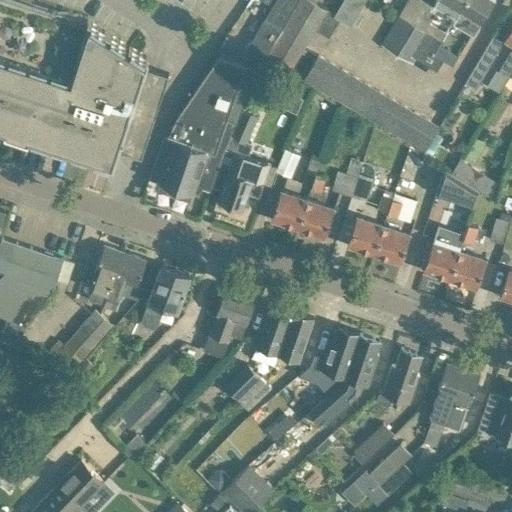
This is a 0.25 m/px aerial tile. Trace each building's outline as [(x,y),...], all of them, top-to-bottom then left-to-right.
[(0,0),(0,126),(89,157),(89,158),(113,166),(118,149),(141,156),(169,73),(147,66),(149,58),(129,45),(129,46),(88,19),(29,0),(0,0)] [(262,62),(297,0),(276,0),(245,52),(262,62)] [(351,23),(364,0),(343,0),(336,13),(318,2),(314,0),(297,0),(262,62),(288,77),(317,29),(330,37),(341,18),(351,23)] [(411,22),(424,0),(407,0),(398,14),(400,15),(411,22)] [(430,21),(440,4),(436,1),(433,0),(424,0),(411,22),(430,33),(443,41),(448,32),(430,21)] [(460,8),(465,0),(436,0),(436,1),(440,4),(457,14),(460,8)] [(482,21),(494,0),(465,0),(460,8),(457,14),(456,14),(454,19),(475,32),(481,21),(482,21)] [(415,57),(430,33),(411,22),(400,15),(399,15),(383,43),(413,62),(413,61),(415,57)] [(510,74),(511,70),(511,23),(506,34),(505,36),(507,37),(511,40),(511,47),(500,68),(510,74)] [(477,88),(507,37),(505,36),(506,34),(497,29),(466,82),(477,88)] [(435,54),(443,41),(430,33),(415,57),(432,68),(438,71),(444,60),(435,54)] [(163,174),(161,181),(200,194),(203,186),(211,189),(223,152),(226,147),(230,139),(234,127),(236,120),(227,118),(245,65),(218,55),(178,114),(168,134),(164,133),(152,170),(163,174)] [(332,63),(319,55),(306,78),(319,85),(332,63)] [(344,70),(332,63),(319,85),(330,92),(344,70)] [(355,76),(344,70),(330,92),(342,99),(355,76)] [(367,83),(355,76),(342,99),(354,106),(367,83)] [(378,90),(367,83),(354,106),(366,114),(380,90),(378,90)] [(392,98),(380,90),(366,114),(378,121),(392,98)] [(237,120),(235,127),(234,127),(230,139),(226,147),(236,151),(219,200),(242,208),(248,191),(260,195),(271,161),(250,155),(254,137),(250,136),(260,114),(255,112),(259,103),(249,98),(245,108),(243,107),(237,120)] [(404,105),(392,98),(378,121),(390,128),(404,105)] [(416,112),(404,105),(390,128),(402,135),(416,112)] [(428,118),(416,112),(402,135),(414,142),(428,118)] [(428,118),(414,142),(426,150),(440,126),(428,118)] [(286,147),(276,170),(291,176),(301,154),(286,147)] [(326,173),(331,157),(322,153),(316,170),(326,173)] [(339,169),(333,188),(353,194),(364,160),(352,156),(347,172),(339,169)] [(480,190),(456,172),(454,170),(446,167),(437,192),(448,196),(475,205),(480,190)] [(307,168),(302,184),(322,191),(327,175),(307,168)] [(298,227),(308,198),(281,189),(272,218),(298,227)] [(378,210),(388,213),(393,197),(383,194),(378,210)] [(393,197),(388,213),(398,216),(403,200),(393,197)] [(334,207),(308,198),(298,227),(325,236),(334,207)] [(374,252),(384,224),(357,215),(348,243),(374,252)] [(503,242),(509,220),(497,216),(492,238),(503,242)] [(469,222),(465,234),(463,238),(474,241),(480,226),(469,222)] [(460,249),(463,238),(465,234),(440,225),(440,224),(439,223),(424,269),(451,278),(460,249)] [(411,233),(384,224),(374,252),(401,261),(411,233)] [(57,276),(64,258),(64,257),(2,236),(0,241),(0,264),(6,267),(0,273),(0,311),(13,316),(28,322),(54,287),(57,276)] [(106,305),(126,251),(105,243),(93,277),(91,285),(93,286),(89,298),(104,303),(104,304),(106,305)] [(487,258),(460,249),(451,278),(477,287),(487,258)] [(137,285),(147,258),(126,251),(106,305),(116,309),(126,281),(137,285)] [(164,304),(176,309),(189,273),(162,264),(142,320),(144,323),(153,327),(157,325),(164,304)] [(511,298),(511,269),(509,268),(500,295),(511,298)] [(247,322),(256,297),(226,286),(204,349),(223,356),(229,339),(231,340),(233,335),(243,338),(248,322),(247,322)] [(278,353),(293,309),(272,302),(257,345),(278,353)] [(59,338),(51,348),(63,359),(66,355),(77,365),(114,324),(95,307),(81,324),(81,325),(65,343),(59,338)] [(299,360),(314,316),(293,309),(278,353),(299,360)] [(28,322),(13,316),(5,337),(18,343),(26,324),(28,322)] [(345,375),(360,332),(339,325),(335,337),(333,336),(322,368),(345,375)] [(368,384),(379,352),(376,351),(380,339),(360,332),(345,375),(343,381),(311,410),(323,424),(360,391),(363,382),(368,384)] [(409,401),(419,372),(416,371),(422,353),(401,346),(395,364),(392,363),(383,390),(381,389),(377,401),(388,405),(391,403),(392,401),(394,396),(409,401)] [(87,358),(76,369),(83,376),(94,365),(87,358)] [(445,420),(464,366),(447,360),(437,391),(438,392),(431,415),(433,415),(424,441),(437,445),(446,420),(445,420)] [(250,364),(226,387),(248,411),(272,388),(250,364)] [(481,372),(464,366),(445,420),(446,420),(461,425),(468,402),(470,402),(481,372)] [(308,368),(289,384),(317,394),(324,373),(308,368)] [(511,438),(511,386),(505,405),(488,399),(478,427),(511,438)] [(383,422),(354,449),(365,460),(394,433),(383,422)] [(277,423),(269,431),(277,439),(285,432),(277,423)] [(136,432),(124,443),(134,453),(146,442),(136,432)] [(285,433),(277,440),(285,449),(289,444),(290,438),(285,433)] [(329,435),(316,447),(321,454),(333,443),(333,440),(329,435)] [(403,461),(412,454),(401,442),(369,472),(379,483),(403,461)] [(11,444),(1,455),(26,478),(36,468),(11,444)] [(104,480),(82,458),(58,483),(81,505),(104,480)] [(412,471),(403,461),(379,483),(389,493),(412,471)] [(249,464),(223,488),(246,511),(249,511),(273,489),(249,464)] [(501,507),(506,491),(463,478),(445,490),(468,498),(469,497),(501,507)] [(87,511),(81,505),(58,483),(34,508),(29,511),(87,511)] [(465,509),(468,498),(445,490),(442,502),(465,509)] [(218,493),(210,502),(218,508),(225,499),(218,493)] [(299,511),(289,497),(273,508),(275,511),(299,511)] [(167,511),(188,511),(178,501),(167,511)]
